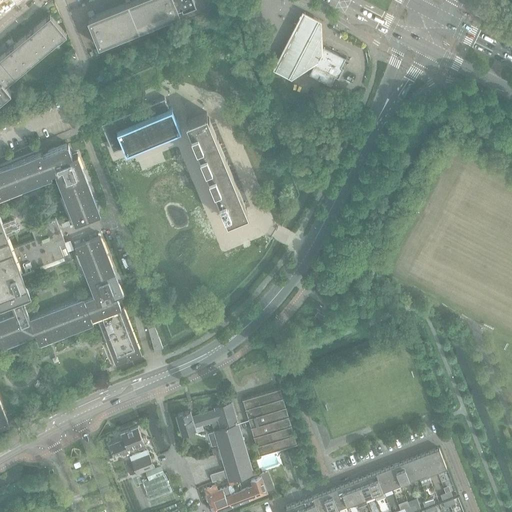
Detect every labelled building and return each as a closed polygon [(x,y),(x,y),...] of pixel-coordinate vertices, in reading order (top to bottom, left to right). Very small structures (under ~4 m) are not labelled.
[(99,45),(178,13),(179,12),(179,13),(180,12),(178,8),(182,7),(183,8),(196,3),(195,2),(194,0),(132,0),(126,3),(88,18),(87,18),(98,45),(99,45)] [(322,23),(304,14),(275,66),(293,76),(318,64),(323,55),(322,23)] [(66,34),(52,16),(47,20),(46,18),(40,23),(54,39),(56,38),(58,40),(59,40),(66,34)] [(36,58),(54,43),(58,40),(56,38),(54,39),(40,23),(34,28),(35,30),(27,37),(25,35),(20,40),(36,58)] [(16,75),(36,58),(20,40),(13,45),(15,47),(7,54),(5,52),(0,56),(16,75)] [(314,64),(310,72),(309,74),(330,85),(331,84),(332,85),(336,77),(338,77),(343,68),(340,66),(345,58),(330,50),(330,51),(323,47),(314,65),(314,64)] [(5,84),(16,75),(0,56),(0,99),(11,91),(5,84)] [(149,103),(101,122),(109,141),(113,150),(124,146),(126,151),(138,146),(141,145),(166,135),(169,134),(177,130),(181,129),(171,105),(169,107),(165,97),(164,97),(149,103)] [(189,119),(186,120),(191,133),(205,165),(206,169),(213,186),(215,190),(227,220),(248,211),(206,112),(189,119)] [(0,304),(1,306),(0,306),(0,307),(11,303),(15,314),(0,319),(0,428),(9,425),(0,401),(0,347),(35,334),(39,344),(93,323),(92,320),(97,318),(116,365),(141,355),(141,354),(123,308),(123,307),(121,307),(117,297),(123,295),(123,294),(122,294),(100,236),(100,235),(74,244),(77,251),(95,296),(84,300),(84,297),(82,298),(83,299),(31,319),(31,318),(30,319),(22,299),(31,295),(31,294),(30,294),(23,278),(72,259),(56,218),(31,227),(35,239),(12,248),(0,216),(0,195),(50,176),(50,177),(52,176),(51,174),(55,172),(73,217),(72,217),(75,223),(100,213),(100,212),(100,213),(77,154),(78,154),(77,153),(72,155),(68,143),(43,153),(42,150),(41,151),(0,167),(0,304)] [(147,323),(151,337),(154,350),(163,347),(153,321),(147,323)] [(298,443),(280,387),(242,399),(259,455),(298,443)] [(215,409),(199,414),(202,425),(212,422),(214,431),(208,433),(212,446),(218,444),(226,469),(210,474),(212,481),(228,476),(229,480),(233,479),(253,473),(238,424),(231,402),(215,407),(215,409)] [(199,414),(192,416),(190,410),(176,414),(177,415),(175,416),(177,422),(179,421),(182,433),(190,431),(190,433),(203,429),(202,425),(199,414)] [(121,432),(123,439),(128,449),(137,445),(139,449),(146,446),(144,442),(145,442),(147,439),(145,435),(143,435),(142,435),(138,426),(121,432)] [(128,449),(123,439),(109,444),(113,454),(121,451),(122,455),(129,452),(128,449)] [(429,451),(437,471),(446,467),(439,447),(429,451)] [(136,474),(145,470),(154,467),(149,453),(147,449),(129,456),(130,457),(125,459),(126,463),(125,463),(130,475),(136,473),(136,474)] [(287,451),(281,453),(286,468),(292,466),(287,451)] [(437,471),(429,451),(420,454),(428,474),(437,471)] [(428,474),(420,454),(411,458),(419,478),(428,474)] [(419,478),(411,458),(402,461),(410,481),(419,478)] [(410,481),(402,461),(393,464),(401,485),(410,481)] [(401,485),(393,464),(384,468),(392,488),(401,485)] [(392,488),(384,468),(375,471),(383,492),(392,488)] [(374,495),(383,492),(375,471),(367,475),(374,495)] [(228,495),(232,505),(266,492),(260,475),(251,479),(253,485),(232,494),(228,495)] [(357,478),(365,499),(374,495),(367,475),(357,478)] [(365,499),(357,478),(348,482),(356,502),(365,499)] [(356,502),(348,482),(339,485),(347,506),(356,502)] [(210,502),(211,505),(211,506),(210,508),(211,510),(213,511),(214,511),(232,505),(228,495),(232,494),(231,492),(235,491),(232,484),(229,485),(217,489),(215,484),(204,489),(206,494),(206,497),(207,500),(210,502)] [(347,506),(339,485),(330,489),(338,509),(347,506)] [(330,511),(338,509),(330,489),(321,492),(329,511),(330,511)] [(329,511),(321,492),(313,496),(318,511),(329,511)] [(318,511),(313,496),(304,499),(308,511),(318,511)] [(308,511),(304,499),(295,503),(298,511),(308,511)] [(298,511),(295,503),(285,506),(287,511),(298,511)]
